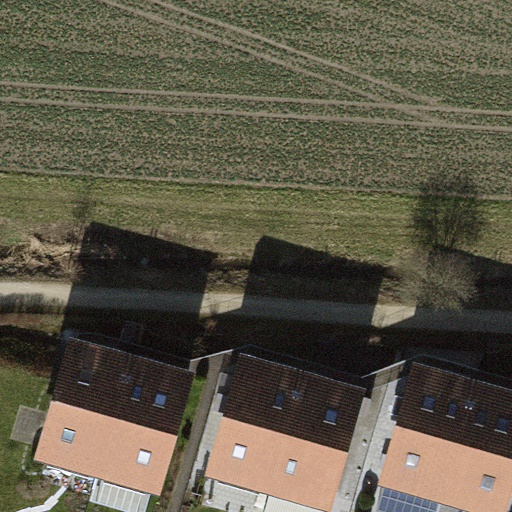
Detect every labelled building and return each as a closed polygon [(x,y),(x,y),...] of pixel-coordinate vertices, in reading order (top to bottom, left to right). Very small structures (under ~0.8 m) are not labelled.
[(130,362),(72,345),(43,449),(101,466),(130,362)] [(188,378),(130,362),(101,466),(159,482),(188,378)] [(301,378),(243,362),(214,466),(272,482),(301,378)] [(474,387),(416,371),(387,475),(445,491),(474,387)] [(359,394),(301,378),(272,482),(330,498),(359,394)] [(511,475),(511,397),(474,387),(445,491),(503,507),(511,475)]
